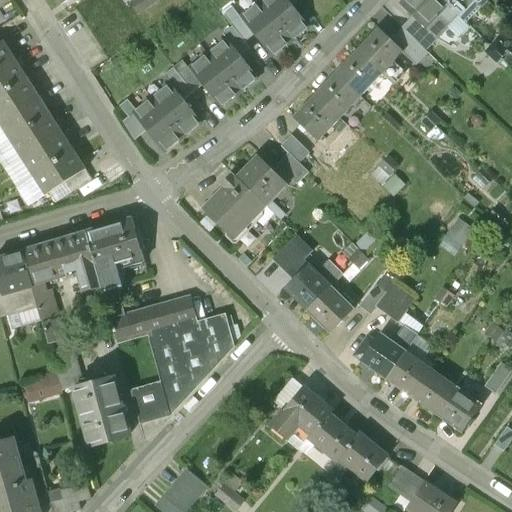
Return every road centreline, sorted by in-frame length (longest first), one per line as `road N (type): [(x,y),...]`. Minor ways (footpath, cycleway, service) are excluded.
road 1 (residential): [(511,502),(348,386),(284,329)]
road 2 (residential): [(356,0),(228,137),(150,190)]
road 3 (residential): [(284,329),(98,511)]
road 4 (residential): [(150,190),(24,0)]
road 5 (residential): [(284,329),(150,190)]
road 6 (residential): [(150,190),(0,236)]
